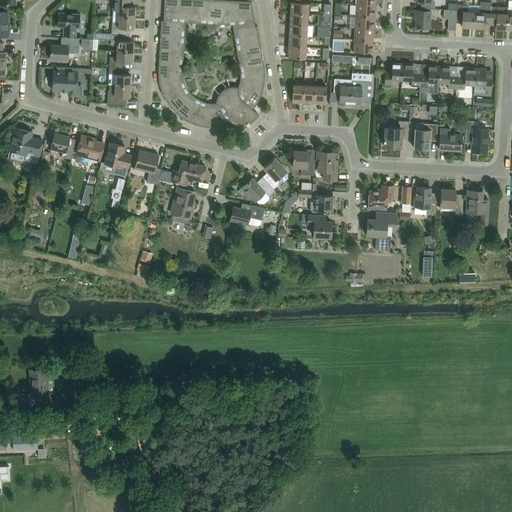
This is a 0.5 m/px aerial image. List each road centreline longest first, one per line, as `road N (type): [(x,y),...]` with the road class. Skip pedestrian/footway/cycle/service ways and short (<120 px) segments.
road 1 (residential): [(50,0),(33,18),(29,99),(145,132)]
road 2 (residential): [(507,48),(393,42),(396,0)]
road 3 (residential): [(356,165),(502,170)]
road 4 (residential): [(145,132),(153,0)]
road 5 (residential): [(261,0),(281,129)]
